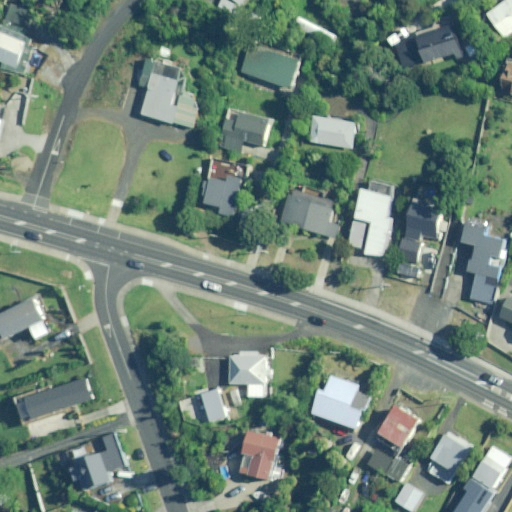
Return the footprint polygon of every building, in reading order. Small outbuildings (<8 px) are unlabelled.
[(511,31),(511,0),(508,0),(489,13),(505,37),(511,31)] [(37,12),(16,3),(0,38),(0,58),(7,62),(5,67),(19,73),(32,42),(25,39),(37,12)] [(334,34),(296,15),(291,26),(329,45),(334,34)] [(466,51),(459,25),(440,30),(439,26),(419,32),(428,62),(466,51)] [(301,60),(251,43),(241,71),(292,88),(301,60)] [(185,65),(141,53),(136,73),(146,75),(143,85),(153,88),(146,114),(197,128),(206,98),(187,93),(190,82),(181,79),(185,65)] [(271,121),(231,109),(220,146),(243,152),(246,140),(264,145),(271,121)] [(359,122),(316,115),(312,141),(355,148),(359,122)] [(231,175),(230,181),(213,177),(212,181),(207,180),(204,194),(209,195),(207,203),(224,207),(223,214),(239,218),(248,179),(231,175)] [(453,194),(422,185),(408,237),(424,241),(426,235),(441,239),(453,194)] [(339,202),(292,188),(282,220),(343,239),(349,216),(336,212),(339,202)] [(396,196),(368,189),(359,220),(357,219),(349,250),(386,260),(398,218),(391,216),(396,196)] [(494,312),(511,239),(511,230),(471,220),(465,242),(478,245),(471,271),(481,273),(473,306),(494,312)] [(55,331),(40,298),(0,316),(0,342),(34,326),(40,339),(55,331)] [(31,351),(16,342),(11,351),(26,359),(31,351)] [(263,352),(245,351),(245,354),(236,354),(235,383),(254,384),(253,396),(268,397),(269,384),(276,384),(277,369),(272,369),(273,356),(263,355),(263,352)] [(204,358),(187,357),(186,365),(203,366),(204,358)] [(98,398),(91,377),(50,392),(48,387),(18,397),(27,423),(98,398)] [(378,393),(334,378),(330,390),(325,389),(316,413),(362,429),(370,406),(373,407),(378,393)] [(233,418),(223,388),(208,394),(217,423),(233,418)] [(424,419),(400,406),(394,417),(390,415),(381,431),(409,446),(424,419)] [(284,438),(252,430),(246,454),(248,455),(244,472),(273,479),(284,438)] [(475,446),(451,431),(434,457),(459,472),(475,446)] [(129,466),(116,433),(107,437),(112,450),(75,465),(86,492),(116,479),(113,472),(129,466)] [(480,511),(511,461),(511,456),(494,445),(459,501),(476,511),(480,511)] [(410,466),(382,449),(372,464),(400,482),(410,466)] [(68,462),(63,452),(48,460),(53,470),(68,462)] [(426,493),(407,481),(395,499),(414,511),(426,493)] [(426,481),(422,489),(433,496),(438,488),(426,481)]
